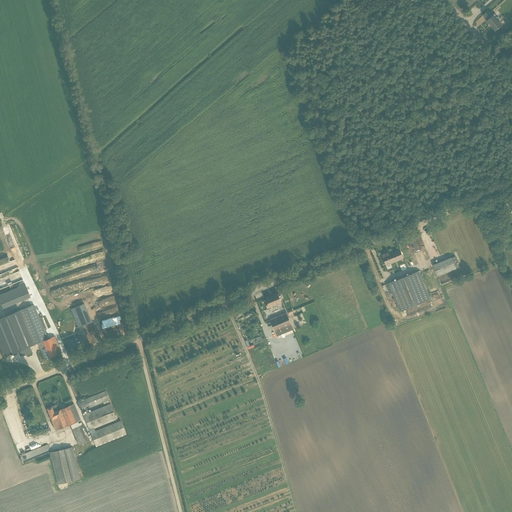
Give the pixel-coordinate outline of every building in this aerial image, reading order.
[(495,32),(503,25),(489,10),(482,16),(495,32)] [(511,214),(506,205),(488,213),(495,226),(511,215),(511,214)] [(386,252),(378,254),(383,267),(404,259),(400,249),(388,255),(386,252)] [(458,257),(435,265),(439,276),(462,269),(458,257)] [(395,293),(401,312),(432,301),(422,272),(387,284),(391,295),(395,293)] [(0,296),(5,309),(33,299),(28,285),(0,295),(0,296)] [(278,293),(262,302),(265,310),(283,303),(278,293)] [(79,328),(93,324),(87,304),(73,309),(79,328)] [(36,305),(21,311),(34,346),(49,340),(36,305)] [(275,326),(292,321),(289,313),(272,319),(275,326)] [(293,322),(276,326),(279,338),(296,334),(293,322)] [(81,335),(64,342),(66,351),(84,344),(81,335)] [(45,341),(50,358),(63,354),(57,337),(45,341)] [(88,407),(89,409),(112,402),(108,391),(83,400),(85,407),(88,407)] [(113,404),(91,412),(90,411),(84,413),(91,431),(119,421),(113,404)] [(50,407),(43,409),(47,421),(49,420),(53,432),(70,426),(61,408),(52,412),(50,407)] [(124,422),(93,431),(97,447),(129,437),(124,422)] [(21,453),(27,451),(24,444),(18,446),(21,453)] [(24,463),(39,458),(38,456),(49,452),(47,446),(36,450),(21,455),(24,463)] [(58,485),(82,480),(75,448),(52,453),(58,485)]
